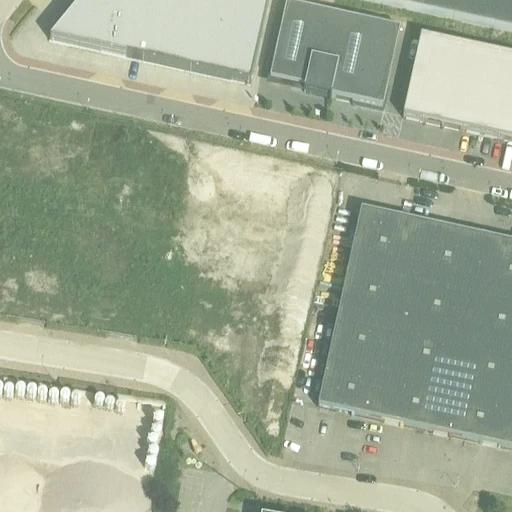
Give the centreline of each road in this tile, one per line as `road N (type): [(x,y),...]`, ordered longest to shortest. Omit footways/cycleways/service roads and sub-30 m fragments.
road 1 (unclassified): [(511,186),(0,76)]
road 2 (unclassified): [(429,511),(250,469),(174,380),(0,347)]
